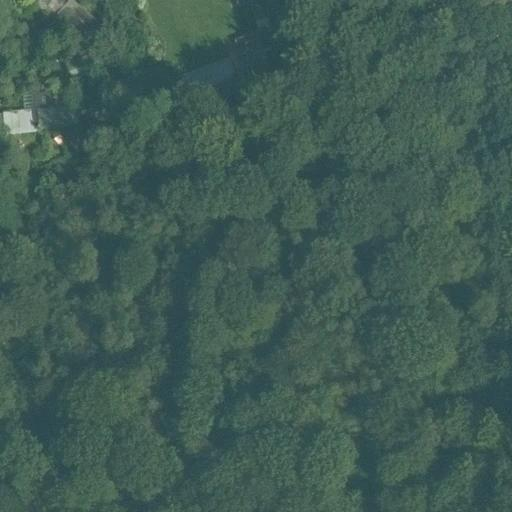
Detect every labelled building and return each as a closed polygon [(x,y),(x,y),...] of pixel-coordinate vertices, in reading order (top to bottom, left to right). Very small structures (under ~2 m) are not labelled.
[(31,0),(45,12),(54,1),(53,0),(31,0)] [(70,1),(57,17),(88,43),(101,28),(70,1)] [(234,42),(251,85),(279,74),(274,61),(278,59),(273,44),(269,45),(263,31),(234,42)] [(106,72),(98,53),(67,65),(74,84),(106,72)] [(245,102),(264,95),(260,83),(241,90),(245,102)] [(71,108),(70,103),(53,104),(52,96),(24,99),(25,113),(2,114),(5,138),(35,135),(35,132),(73,128),(72,125),(79,125),(78,107),(71,108)]
